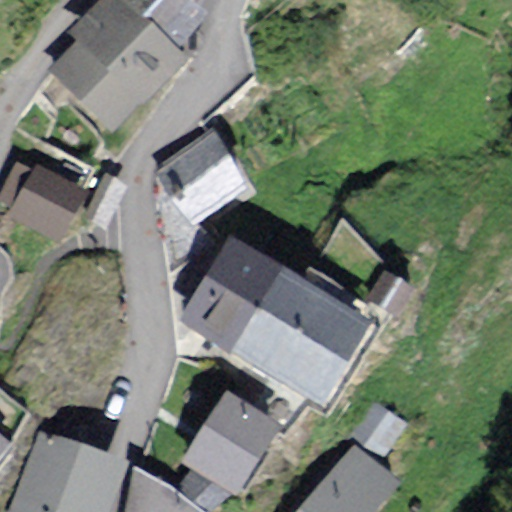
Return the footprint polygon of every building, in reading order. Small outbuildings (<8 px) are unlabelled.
[(196,0),(115,0),(57,63),(123,123),(193,46),(172,27),(196,0)] [(245,193),(213,138),(159,169),(191,224),(245,193)] [(87,194),(35,165),(6,216),(58,245),(87,194)] [(243,244),(196,314),(328,402),(375,332),(243,244)] [(229,397),(188,464),(242,497),(283,431),(262,418),(271,403),(253,392),(244,406),(229,397)] [(17,511),(95,511),(112,464),(42,441),(17,511)] [(354,444),(300,511),(376,511),(401,482),(354,444)]
